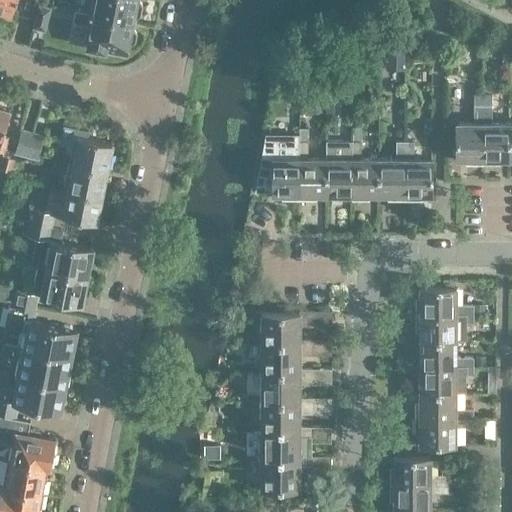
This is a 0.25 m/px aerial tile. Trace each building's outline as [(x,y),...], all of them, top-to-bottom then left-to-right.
[(0,0),(0,9),(10,12),(13,0),(0,0)] [(90,0),(88,12),(130,21),(131,15),(134,16),(138,14),(140,4),(138,0),(90,0)] [(40,4),(33,26),(44,30),(51,7),(40,4)] [(130,21),(88,12),(73,8),(71,16),(87,19),(83,36),(87,37),(85,45),(124,53),(126,42),(128,42),(133,39),(134,31),(132,27),(129,26),(130,21)] [(387,66),(409,66),(410,42),(388,41),(387,66)] [(343,56),(327,56),(327,69),(343,70),(343,56)] [(482,93),(473,93),(473,122),(456,122),(456,157),(464,157),(464,161),(482,161),(482,93)] [(491,93),(482,93),(482,161),(499,161),(499,157),(508,157),(507,121),(491,121),(491,93)] [(0,105),(0,150),(3,151),(7,137),(1,135),(9,108),(0,105)] [(63,126),(59,143),(76,147),(73,161),(106,168),(112,142),(86,136),(87,131),(63,126)] [(280,135),(280,157),(271,157),(271,192),(280,192),(280,197),(297,197),(298,127),(287,127),(287,135),(280,135)] [(298,127),(297,197),(315,197),(315,193),(324,193),(324,157),(308,157),(308,139),(308,127),(298,127)] [(15,152),(25,155),(32,131),(21,128),(15,152)] [(351,139),(350,197),(368,197),(368,193),(378,193),(378,157),(361,157),(361,139),(362,129),(353,129),(353,139),(351,139)] [(32,131),(25,155),(38,158),(44,135),(32,131)] [(325,139),(324,157),(324,193),(334,193),(334,197),(350,197),(351,139),(325,139)] [(378,157),(378,193),(387,194),(387,198),(404,198),(405,139),(396,139),(396,157),(378,157)] [(405,139),(404,198),(420,198),(420,193),(431,193),(431,156),(415,156),(415,139),(405,139)] [(3,154),(0,163),(0,168),(10,172),(14,158),(3,154)] [(70,172),(67,187),(101,194),(106,168),(73,161),(68,160),(66,171),(70,172)] [(26,222),(29,223),(49,227),(52,212),(95,221),(101,194),(67,187),(64,202),(52,200),(50,212),(29,208),(26,222)] [(49,227),(29,223),(27,235),(47,240),(49,227)] [(52,239),(47,266),(85,274),(90,246),(52,239)] [(8,292),(6,300),(12,301),(30,304),(32,293),(79,302),(85,274),(47,266),(37,265),(32,291),(16,288),(15,293),(8,292)] [(455,285),(418,285),(418,295),(415,295),(415,312),(473,312),(483,312),(483,302),(455,302),(455,285)] [(8,304),(4,325),(26,330),(23,346),(47,350),(48,348),(70,352),(75,328),(33,319),(35,311),(29,310),(30,304),(12,301),(11,305),(8,304)] [(258,312),(258,341),(297,342),(296,338),(296,319),(308,319),(308,308),(295,309),(295,311),(258,312)] [(473,312),(415,312),(415,329),(418,329),(419,338),(455,338),(466,338),(466,321),(473,321),(473,312)] [(297,342),(258,341),(258,371),(297,371),(297,367),(297,348),(309,348),(309,337),(296,338),(297,342)] [(455,338),(419,338),(419,348),(415,348),(415,364),(472,364),(472,355),(455,355),(455,338)] [(14,372),(18,373),(43,378),(42,380),(64,384),(70,352),(48,348),(47,350),(23,346),(4,342),(3,346),(6,347),(5,354),(17,356),(14,372)] [(472,364),(415,364),(415,381),(418,381),(418,390),(455,390),(455,373),(472,373),(472,364)] [(297,371),(258,371),(259,400),(297,400),(297,396),(297,377),(309,377),(309,366),(297,367),(297,371)] [(0,413),(11,416),(14,417),(17,401),(59,409),(64,384),(42,380),(43,378),(18,373),(14,389),(0,386),(0,413)] [(495,382),(481,382),(481,390),(495,390),(495,382)] [(455,390),(418,390),(418,399),(415,399),(415,416),(472,416),(472,407),(455,407),(455,390)] [(259,400),(259,429),(298,429),(298,427),(297,406),(309,406),(309,396),(297,396),(297,400),(259,400)] [(0,427),(8,429),(11,416),(0,413),(0,427)] [(472,416),(415,416),(415,434),(418,433),(418,443),(455,443),(455,425),(472,425),(472,416)] [(298,429),(259,429),(259,459),(298,459),(298,456),(298,437),(310,437),(310,427),(298,427),(298,429)] [(12,430),(6,458),(44,466),(47,466),(53,438),(36,435),(37,433),(26,431),(26,433),(12,430)] [(429,455),(392,455),(392,466),(387,466),(387,483),(447,483),(447,473),(429,473),(429,455)] [(298,459),(259,459),(259,489),(292,489),(292,492),(310,492),(310,473),(304,472),(304,466),(310,466),(310,456),(298,456),(298,459)] [(6,458),(1,485),(39,492),(44,466),(6,458)] [(391,509),(429,509),(429,491),(447,492),(447,483),(387,483),(387,499),(391,499),(391,509)] [(35,511),(39,492),(1,485),(0,485),(0,511),(35,511)]
